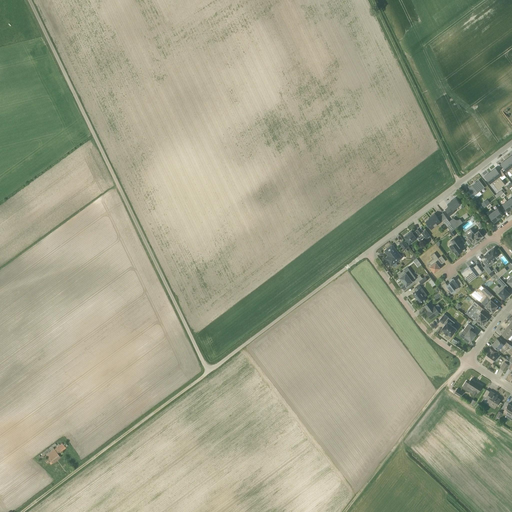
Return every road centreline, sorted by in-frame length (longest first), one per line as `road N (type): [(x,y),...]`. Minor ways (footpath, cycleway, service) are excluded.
road 1 (unclassified): [(209,368),(28,0)]
road 2 (track): [(209,368),(23,511)]
road 3 (track): [(372,0),(459,183)]
road 4 (unclassified): [(209,368),(366,252)]
road 5 (track): [(467,361),(345,511)]
road 6 (residential): [(366,252),(511,143)]
road 7 (residential): [(366,252),(425,330),(467,361)]
